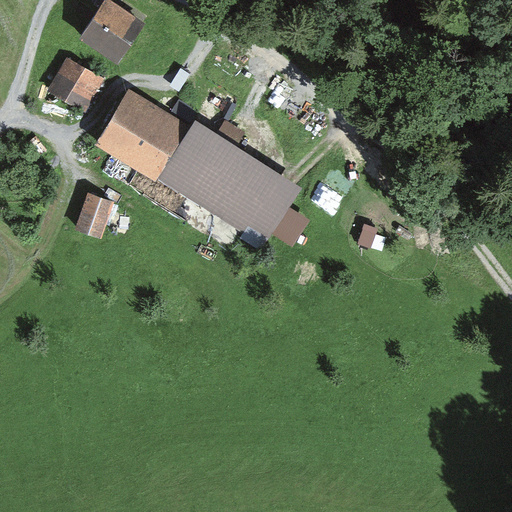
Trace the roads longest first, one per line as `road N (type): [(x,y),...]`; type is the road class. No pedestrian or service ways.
road 1 (track): [(511,290),(395,160),(295,73),(182,0)]
road 2 (track): [(54,0),(38,17),(0,123)]
